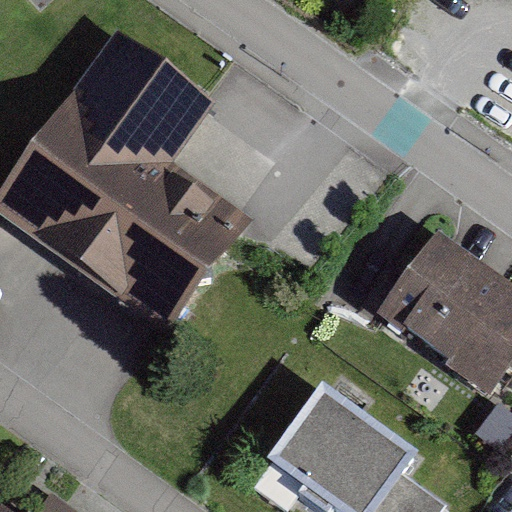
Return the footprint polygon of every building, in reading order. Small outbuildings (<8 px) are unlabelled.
[(215,116),(118,49),(0,218),(0,228),(172,347),(248,236),(170,182),(215,116)] [(511,393),(511,303),(445,250),(382,329),(493,417),(511,393)] [(420,467),(326,397),(271,470),(327,511),(387,511),(407,484),(420,467)] [(447,511),(407,484),(387,511),(447,511)] [(59,511),(43,499),(33,511),(59,511)]
